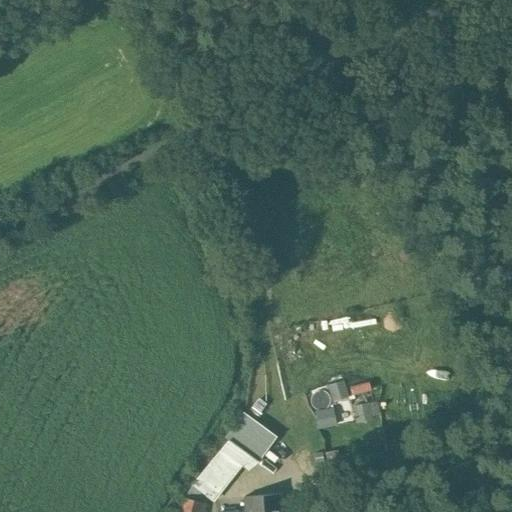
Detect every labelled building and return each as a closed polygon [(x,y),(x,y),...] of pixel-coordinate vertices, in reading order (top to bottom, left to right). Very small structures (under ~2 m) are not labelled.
[(350,378),(332,381),(334,398),(353,395),(350,378)] [(382,399),(358,402),(360,418),(384,416),(382,399)] [(220,500),(250,460),(258,467),(284,433),(252,409),(196,482),(220,500)] [(279,511),(279,492),(244,495),(245,510),(218,511),(279,511)] [(201,511),(203,503),(183,498),(179,511),(201,511)]
